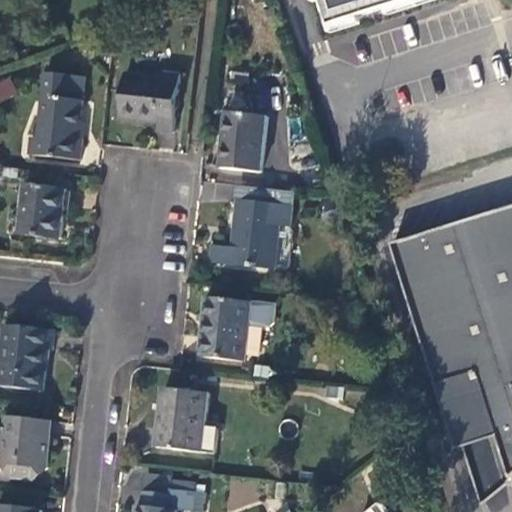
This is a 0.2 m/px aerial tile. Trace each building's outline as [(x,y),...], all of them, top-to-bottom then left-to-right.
[(316,0),(325,28),(414,0),(316,0)] [(158,80),(119,76),(116,120),(152,125),(152,132),(169,134),(175,76),(158,75),(158,80)] [(9,77),(0,80),(0,101),(16,94),(9,77)] [(78,81),(38,77),(31,141),(29,157),(74,164),(77,141),(71,140),(72,126),(78,81)] [(264,120),(224,115),(218,170),(258,175),(264,120)] [(79,127),(72,126),(71,140),(77,141),(79,127)] [(22,157),(29,157),(31,141),(24,140),(22,157)] [(62,192),(22,187),(17,236),(57,241),(62,192)] [(288,208),(234,202),(230,249),(208,247),(207,263),(270,271),(274,228),(286,229),(288,208)] [(511,208),(402,243),(389,247),(433,389),(474,376),(494,439),(507,482),(511,477),(511,208)] [(249,307),(207,301),(199,359),(241,365),(249,307)] [(54,334),(3,329),(0,355),(0,387),(41,391),(44,354),(52,354),(54,334)] [(494,439),(474,376),(433,389),(454,451),(494,439)] [(205,396),(162,391),(155,449),(212,455),(216,426),(202,424),(205,396)] [(42,424),(6,420),(4,437),(0,436),(0,456),(2,457),(1,464),(12,480),(30,482),(44,471),(47,438),(41,437),(42,424)] [(142,478),(140,494),(167,497),(168,491),(169,480),(142,478)] [(190,511),(193,495),(168,491),(167,497),(140,494),(138,509),(132,509),(131,511),(190,511)] [(196,511),(199,496),(193,495),(190,511),(196,511)]
